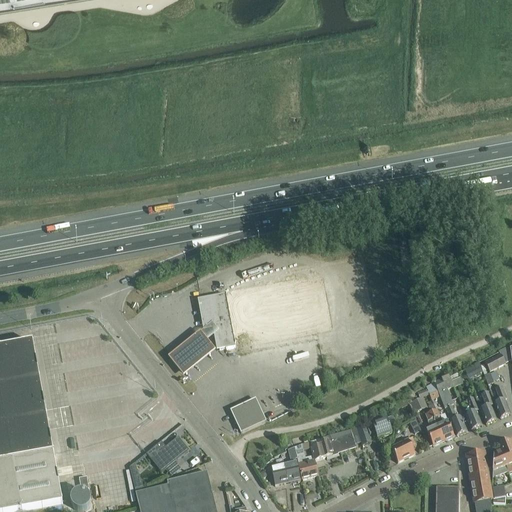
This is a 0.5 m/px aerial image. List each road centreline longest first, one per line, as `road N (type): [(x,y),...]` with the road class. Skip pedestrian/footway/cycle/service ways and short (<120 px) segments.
road 1 (motorway): [(511,149),(0,244)]
road 2 (secondary): [(0,133),(194,108),(511,48)]
road 3 (secondary): [(511,33),(176,96),(0,115)]
road 4 (unclassified): [(262,511),(95,293)]
road 5 (motorway): [(243,222),(511,172)]
road 6 (motorway): [(0,267),(243,222)]
road 7 (residential): [(334,511),(511,429)]
road 8 (motorway): [(95,293),(243,222)]
